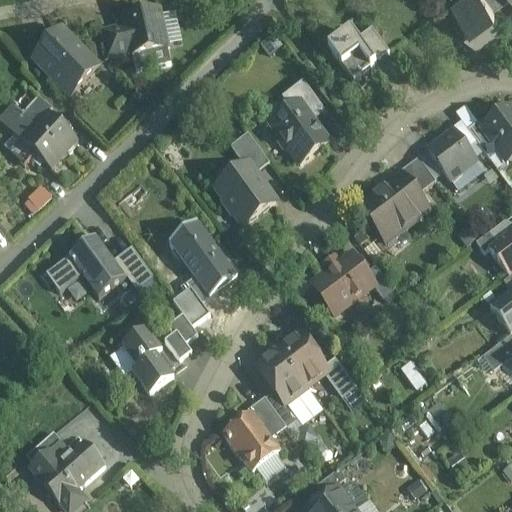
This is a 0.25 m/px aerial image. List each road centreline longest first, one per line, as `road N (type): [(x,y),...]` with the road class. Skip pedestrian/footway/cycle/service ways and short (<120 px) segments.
road 1 (residential): [(207,511),(178,433),(371,129),(466,74),(511,84)]
road 2 (residential): [(272,0),(0,263)]
